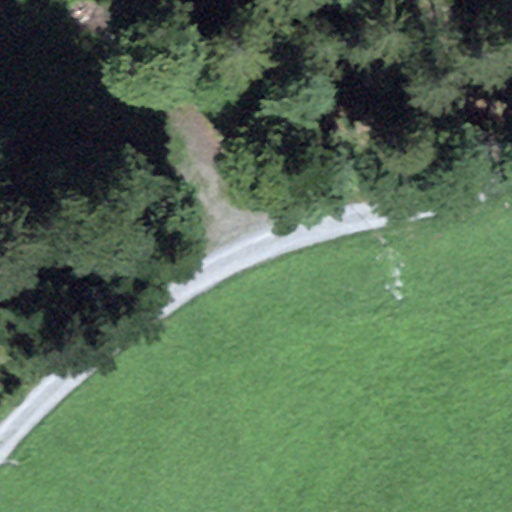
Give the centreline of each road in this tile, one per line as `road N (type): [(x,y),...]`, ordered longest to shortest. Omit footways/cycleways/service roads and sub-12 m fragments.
road 1 (track): [(511,172),(489,185),(281,238),(177,287),(78,359),(0,447)]
road 2 (track): [(243,256),(181,92)]
